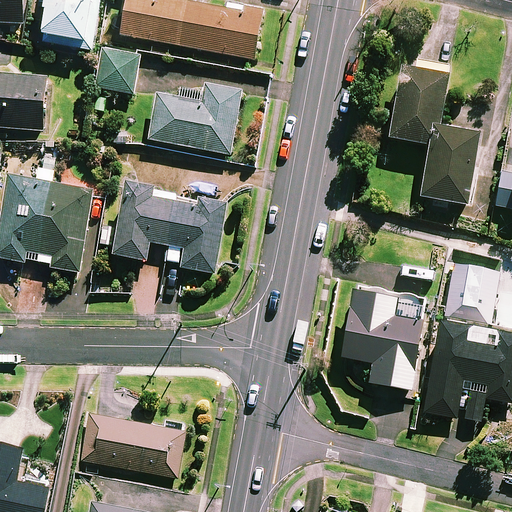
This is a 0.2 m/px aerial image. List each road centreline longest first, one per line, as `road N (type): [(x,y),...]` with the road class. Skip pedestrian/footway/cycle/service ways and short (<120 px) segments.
road 1 (secondary): [(337,0),(272,356)]
road 2 (residential): [(272,356),(0,345)]
road 3 (residential): [(511,490),(259,428)]
